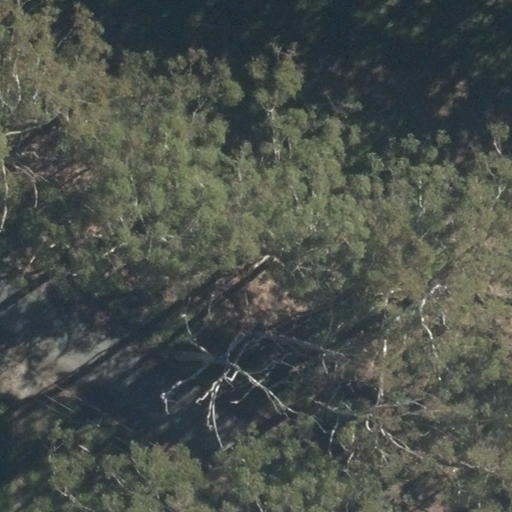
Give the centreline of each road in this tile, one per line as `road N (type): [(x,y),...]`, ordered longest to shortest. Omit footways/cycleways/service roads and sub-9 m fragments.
road 1 (residential): [(0,285),(393,511)]
road 2 (unknown): [(27,301),(201,0)]
